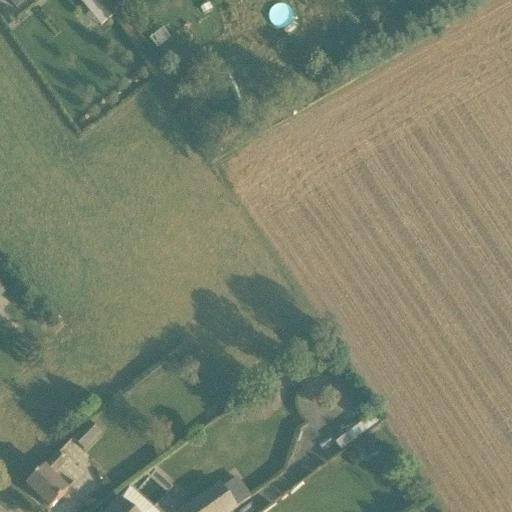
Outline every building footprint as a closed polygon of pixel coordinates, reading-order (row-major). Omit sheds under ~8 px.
[(7,0),(16,10),(27,0),(7,0)] [(100,434),(89,423),(72,440),(84,451),(100,434)] [(44,469),(43,469),(25,488),(49,511),(67,493),(52,477),(66,463),(58,455),(44,469)] [(230,511),(236,508),(220,486),(182,511),(230,511)] [(133,511),(117,497),(104,511),(133,511)]
